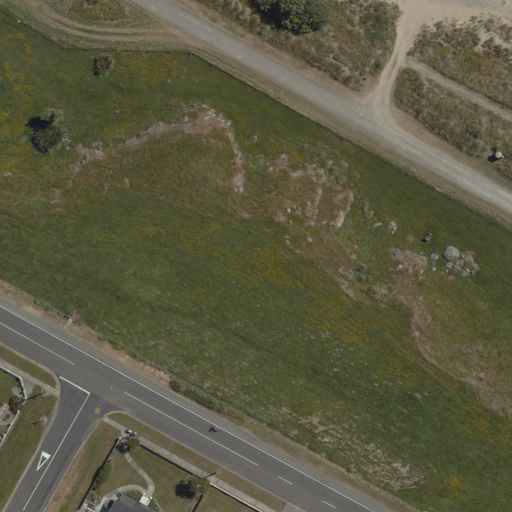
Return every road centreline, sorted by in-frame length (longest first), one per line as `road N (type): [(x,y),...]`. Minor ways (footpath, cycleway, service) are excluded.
road 1 (residential): [(97,377),(343,511)]
road 2 (residential): [(23,511),(97,377)]
